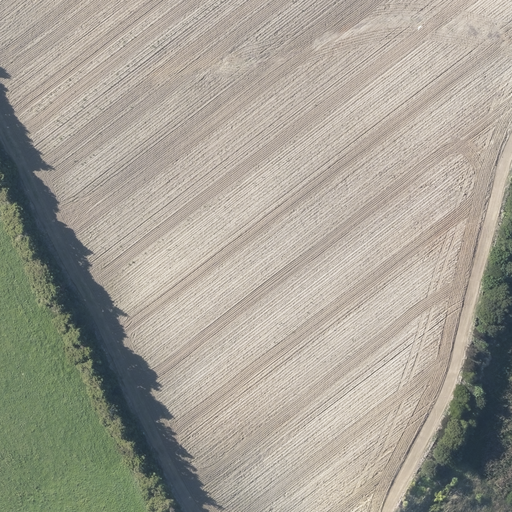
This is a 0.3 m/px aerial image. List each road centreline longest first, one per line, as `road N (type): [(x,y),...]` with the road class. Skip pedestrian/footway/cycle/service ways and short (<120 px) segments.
road 1 (track): [(196,511),(0,108)]
road 2 (track): [(378,511),(461,317),(511,144)]
road 3 (track): [(164,80),(281,58),(363,24),(404,18),(468,25),(511,45)]
